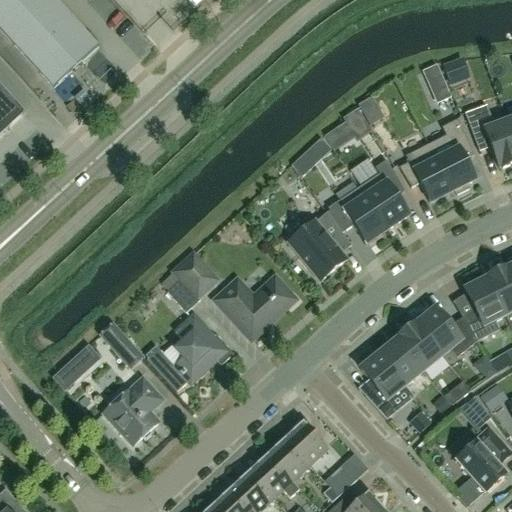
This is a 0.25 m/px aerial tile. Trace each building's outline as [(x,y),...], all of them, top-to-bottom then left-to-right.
[(52,0),(0,0),(0,34),(53,91),(98,49),(52,0)] [(435,67),(422,73),(436,105),(450,99),(435,67)] [(0,137),(22,117),(0,92),(0,137)] [(358,109),(369,128),(382,121),(370,102),(358,109)] [(143,148),(183,115),(175,106),(136,139),(143,148)] [(478,154),(490,149),(498,171),(511,166),(511,139),(506,123),(493,128),(486,108),(464,116),(478,154)] [(344,125),(323,138),(333,153),(354,139),(356,143),(370,133),(356,112),(342,121),(344,125)] [(445,138),(427,147),(451,194),(453,193),(456,198),(469,191),(467,186),(474,182),(464,162),(473,158),(457,122),(441,130),(445,138)] [(427,147),(405,159),(408,165),(398,170),(410,190),(419,186),(429,206),(451,194),(427,147)] [(313,167),(303,157),(290,168),(300,179),(313,167)] [(378,176),(358,190),(386,233),(408,218),(395,199),(404,194),(386,163),(374,170),(378,176)] [(286,186),(294,196),(304,188),(296,178),(286,186)] [(260,201),(270,212),(290,194),(282,185),(276,190),(274,188),(260,201)] [(358,190),(327,211),(344,234),(352,228),(365,247),(386,233),(358,190)] [(351,247),(325,216),(314,225),(314,224),(287,246),(319,284),(345,262),(340,256),(351,247)] [(172,273),(199,303),(221,284),(193,254),(172,273)] [(485,281),(504,319),(511,314),(511,281),(507,270),(485,281)] [(199,303),(172,273),(170,276),(171,277),(167,280),(174,287),(166,295),(186,316),(199,303)] [(495,324),(504,319),(485,281),(464,292),(474,312),(461,321),(476,344),(499,332),(495,324)] [(289,311),(297,303),(292,297),(289,300),(274,283),(252,303),(236,286),(217,304),(250,340),(286,308),(289,311)] [(460,322),(449,330),(434,311),(415,326),(442,359),(451,351),(457,359),(475,344),(460,322)] [(173,369),(190,387),(216,363),(220,368),(233,357),(215,338),(213,340),(193,318),(174,335),(190,353),(173,369)] [(423,374),(442,359),(415,326),(396,342),(423,374)] [(142,361),(112,327),(99,339),(129,372),(142,361)] [(404,389),(423,374),(396,342),(378,357),(391,373),(404,389)] [(483,352),(476,369),(489,375),(496,358),(483,352)] [(391,373),(378,357),(359,372),(375,391),(364,399),(385,422),(395,414),(387,404),(395,397),(404,389),(391,373)] [(64,393),(65,392),(75,382),(64,370),(53,380),(53,381),(64,393)] [(128,393),(103,416),(132,449),(157,426),(148,415),(161,404),(142,382),(129,394),(128,393)] [(463,384),(445,397),(453,407),(470,393),(463,384)] [(495,385),(487,391),(479,397),(488,410),(505,398),(495,385)] [(442,398),(432,406),(441,416),(450,408),(442,398)] [(457,411),(474,430),(488,418),(473,398),(457,411)] [(430,425),(422,416),(410,427),(419,436),(430,425)] [(284,441),(309,469),(327,452),(302,425),(284,441)] [(455,464),(484,496),(505,477),(497,468),(507,459),(487,431),(472,442),(473,444),(455,464)] [(284,441),(266,458),(292,485),(309,469),(284,441)] [(292,485),(266,458),(248,474),(274,501),(292,485)] [(248,474),(231,490),(250,511),(262,511),(274,501),(248,474)] [(347,474),(329,490),(338,500),(356,483),(347,474)] [(250,511),(231,490),(213,506),(218,511),(250,511)] [(338,500),(329,490),(322,496),(331,506),(338,500)] [(0,511),(22,511),(5,492),(0,496),(0,511)] [(382,511),(367,495),(356,505),(349,496),(331,511),(382,511)]
